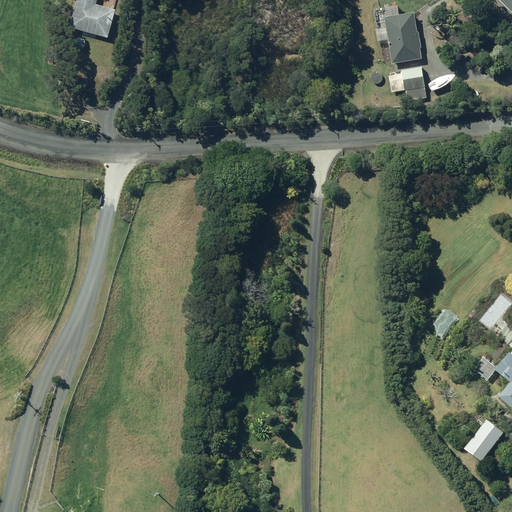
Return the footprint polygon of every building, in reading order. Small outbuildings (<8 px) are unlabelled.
[(100,0),(79,0),(72,27),(110,38),(119,8),(100,3),(100,0)] [(418,13),(388,17),(393,62),(423,58),(418,13)] [(407,103),(428,99),(421,66),(386,72),(391,94),(404,92),(407,103)] [(511,355),(508,352),(493,370),(509,383),(497,397),(511,409),(511,355)] [(503,429),(484,417),(464,448),(483,460),(503,429)]
